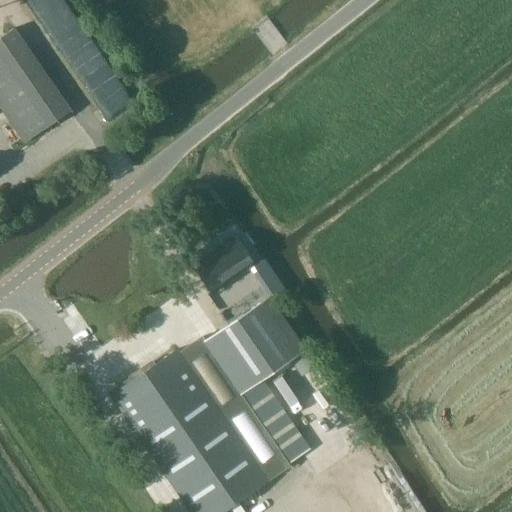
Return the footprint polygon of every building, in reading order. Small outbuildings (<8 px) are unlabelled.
[(30,0),(100,119),(127,103),(66,0),(30,0)] [(0,107),(24,142),(69,112),(11,29),(0,36),(0,107)] [(211,291),(252,263),(235,237),(194,265),(211,291)] [(190,511),(219,511),(265,480),(289,464),(240,393),(304,349),(268,296),(205,340),(201,336),(177,352),(175,349),(110,393),(190,511)] [(378,511),(395,511),(406,506),(382,465),(359,479),(378,511)]
